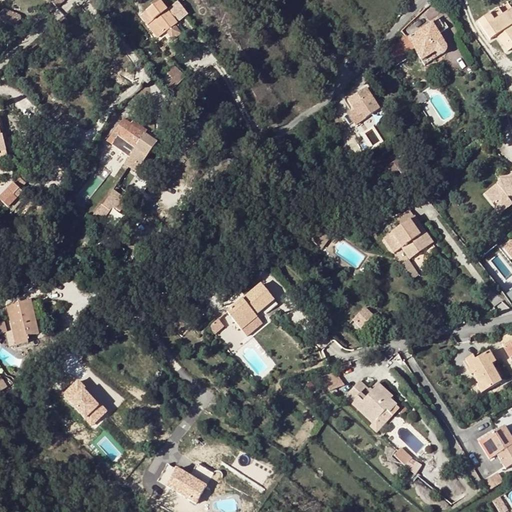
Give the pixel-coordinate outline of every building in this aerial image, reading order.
[(62,0),(51,0),(51,1),(59,9),(64,2),(62,0)] [(179,22),(187,15),(178,3),(167,12),(161,2),(148,13),(154,22),(149,26),(158,38),(176,24),(173,19),(176,17),(179,22)] [(511,38),(506,30),(511,26),(511,25),(511,19),(507,13),(503,15),(499,9),(478,23),(490,40),(497,36),(508,52),(511,49),(511,38)] [(439,56),(441,56),(442,55),(444,55),(445,54),(446,52),(447,51),(447,49),(447,48),(446,46),(439,35),(448,29),(442,19),(439,21),(438,19),(430,23),(431,25),(409,40),(407,37),(400,42),(400,43),(384,53),(390,61),(392,60),(400,55),(406,51),(407,53),(414,49),(422,61),(435,53),(436,54),(437,55),(439,56)] [(168,34),(173,40),(181,34),(176,28),(168,34)] [(436,54),(435,53),(422,61),(425,66),(442,55),(441,56),(439,56),(437,55),(436,54)] [(404,62),(400,55),(392,60),(396,67),(404,62)] [(181,74),(168,87),(173,92),(186,79),(181,74)] [(361,103),(354,107),(360,116),(357,117),(361,122),(365,119),(380,109),(371,96),(361,103)] [(145,135),(131,125),(124,120),(115,134),(120,137),(113,147),(130,158),(125,165),(126,168),(128,170),(130,168),(137,173),(158,144),(145,135)] [(131,125),(145,135),(148,132),(134,121),(131,125)] [(414,173),(403,156),(387,167),(392,175),(399,170),(405,179),(414,173)] [(496,187),(488,197),(496,207),(508,198),(511,197),(511,181),(502,183),(496,187)] [(0,202),(6,208),(21,191),(11,182),(0,194),(0,202)] [(488,197),(495,188),(486,194),(488,197)] [(103,207),(103,206),(94,218),(102,225),(114,208),(121,214),(129,202),(115,192),(103,207)] [(511,203),(508,198),(496,207),(501,213),(511,204),(511,203)] [(428,247),(417,231),(422,228),(415,218),(385,240),(395,254),(403,249),(411,260),(428,247)] [(428,247),(433,244),(422,228),(417,231),(428,247)] [(60,233),(54,229),(49,238),(54,241),(60,233)] [(409,261),(402,266),(413,281),(420,276),(409,261)] [(258,312),(260,314),(274,302),(261,286),(228,313),(243,332),(258,319),(256,317),(254,315),(258,312)] [(13,332),(16,347),(29,344),(28,338),(39,336),(32,302),(8,308),(13,332)] [(373,317),(365,309),(354,320),(362,328),(373,317)] [(352,323),(359,331),(362,328),(354,320),(352,323)] [(9,348),(16,347),(13,332),(6,334),(9,348)] [(511,339),(503,344),(511,358),(511,357),(511,339)] [(461,362),(455,351),(446,356),(453,367),(461,362)] [(473,355),(466,359),(479,383),(477,385),(482,393),(502,382),(492,364),(496,362),(489,351),(475,359),(473,355)] [(10,386),(0,371),(0,388),(2,391),(10,386)] [(331,391),(344,384),(336,371),(323,378),(331,391)] [(92,427),(107,410),(73,380),(58,398),(92,427)] [(352,404),(374,425),(387,411),(390,414),(397,406),(390,399),(393,396),(385,389),(382,392),(377,387),(366,398),(361,393),(366,388),(360,382),(348,394),(355,401),(352,404)] [(380,384),(377,387),(382,392),(385,389),(380,384)] [(400,409),(397,406),(390,414),(393,417),(400,409)] [(337,416),(331,410),(328,415),(332,420),(337,416)] [(387,411),(374,425),(377,428),(390,414),(387,411)] [(498,454),(497,455),(506,469),(511,465),(511,437),(505,426),(487,437),(498,454)] [(494,457),(497,455),(498,454),(487,437),(483,440),(494,457)] [(414,458),(402,448),(396,455),(408,465),(411,462),(416,465),(418,462),(413,459),(414,458)] [(196,464),(189,476),(169,465),(158,484),(195,505),(213,473),(196,464)] [(489,489),(503,483),(499,473),(485,478),(489,489)]
